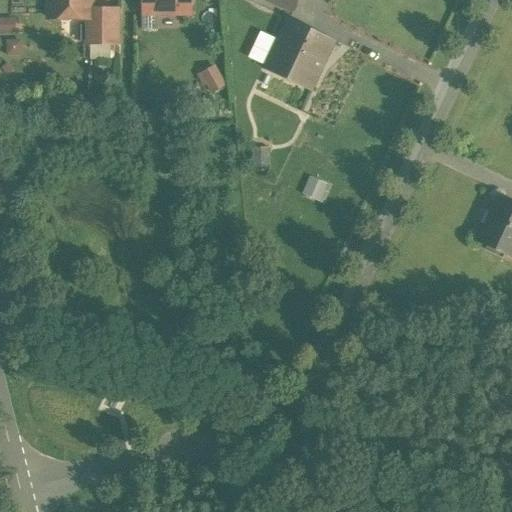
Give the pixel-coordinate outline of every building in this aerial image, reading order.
[(91,0),(49,0),(50,18),(58,18),(62,22),(70,22),(74,18),(74,17),(90,17),(92,17),(92,10),(91,0)] [(144,0),(145,12),(190,12),(190,0),(144,0)] [(267,0),(293,12),(298,0),(267,0)] [(121,10),(92,10),(92,17),(90,17),(90,43),(121,43),(121,10)] [(333,42),(289,21),(278,44),(280,45),(270,67),(268,66),(267,68),(310,89),(319,69),(318,68),(330,42),(332,43),(333,42)] [(511,202),(499,196),(478,242),(511,257),(511,202)]
